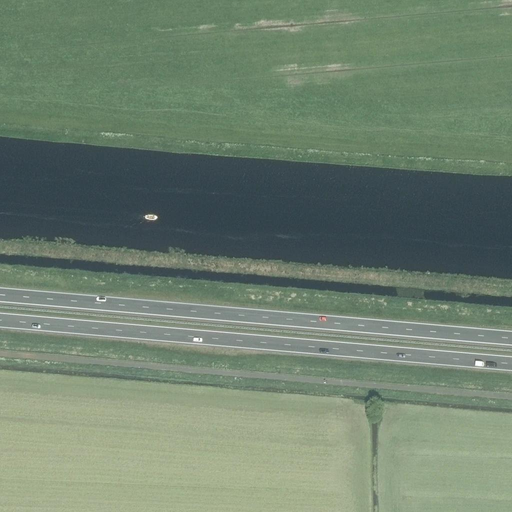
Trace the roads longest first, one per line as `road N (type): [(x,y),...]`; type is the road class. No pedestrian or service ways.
road 1 (trunk): [(511,338),(0,295)]
road 2 (trunk): [(0,320),(511,363)]
